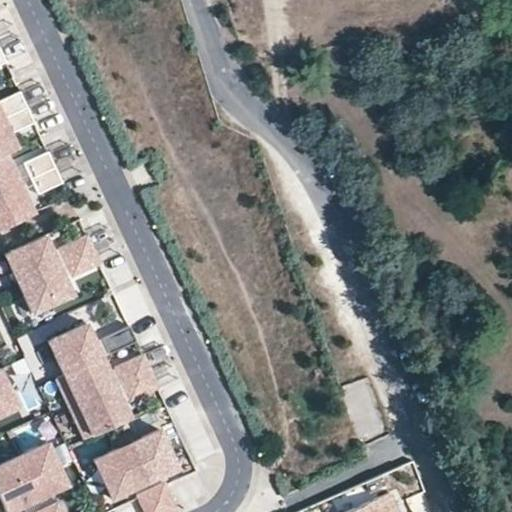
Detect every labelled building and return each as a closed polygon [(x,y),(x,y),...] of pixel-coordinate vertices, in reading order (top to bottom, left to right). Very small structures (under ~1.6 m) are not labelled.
[(0,118),(26,107),(19,91),(0,99),(0,118)] [(0,118),(0,155),(5,153),(16,148),(9,133),(33,122),(26,107),(0,118)] [(47,151),(22,163),(29,178),(54,167),(47,151)] [(0,155),(0,191),(19,183),(5,153),(0,155)] [(54,167),(29,178),(36,194),(61,182),(54,167)] [(19,183),(0,191),(0,228),(33,213),(19,183)] [(108,228),(89,237),(94,248),(113,239),(108,228)] [(45,235),(3,254),(17,284),(58,265),(45,235)] [(65,262),(92,249),(85,235),(58,248),(65,262)] [(113,239),(94,248),(99,259),(119,250),(113,239)] [(71,275),(98,262),(92,249),(65,262),(71,275)] [(58,265),(17,284),(31,313),(72,295),(58,265)] [(86,323),(47,341),(63,374),(101,357),(86,323)] [(108,353),(135,341),(127,325),(100,337),(108,353)] [(162,348),(144,356),(150,367),(167,359),(162,348)] [(122,383),(149,371),(142,355),(115,368),(122,383)] [(63,374),(55,378),(69,407),(115,386),(101,357),(63,374)] [(169,364),(152,372),(157,383),(175,375),(169,364)] [(0,370),(0,369),(0,415),(17,408),(0,370)] [(129,399),(156,386),(149,371),(122,383),(129,399)] [(115,386),(69,407),(83,438),(129,417),(115,386)] [(128,442),(146,481),(176,467),(158,428),(128,442)] [(110,497),(146,481),(128,442),(92,459),(110,497)] [(47,443),(17,458),(37,500),(67,486),(47,443)] [(17,458),(0,465),(0,500),(5,511),(11,511),(37,500),(17,458)] [(386,484),(382,474),(355,486),(360,496),(386,484)] [(163,481),(149,488),(160,511),(170,511),(176,510),(163,481)] [(160,511),(149,488),(135,494),(143,511),(160,511)] [(396,511),(387,493),(343,511),(396,511)] [(42,510),(42,511),(61,511),(58,503),(42,510)]
